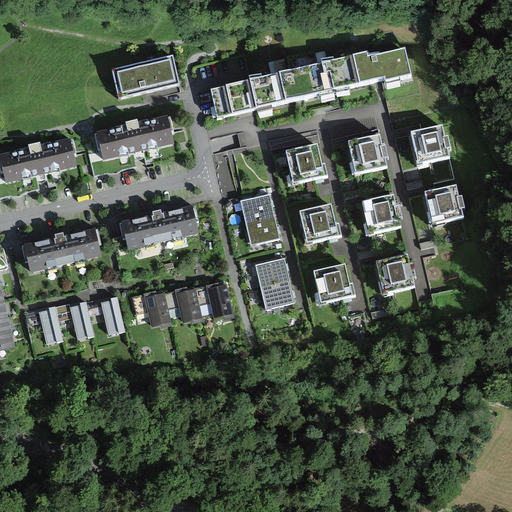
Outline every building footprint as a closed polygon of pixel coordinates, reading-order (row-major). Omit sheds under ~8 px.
[(372,52),(353,56),(359,84),(377,80),(381,79),(389,77),(390,79),(415,74),(409,48),(372,56),(372,52)] [(339,88),(359,84),(353,56),(326,61),(327,64),(283,73),(289,100),(337,90),(336,89),(339,88)] [(112,72),(119,100),(143,94),(154,92),(180,85),(173,57),(112,72)] [(256,107),(289,100),(283,73),(248,81),(248,85),(211,93),(213,102),(217,120),(256,110),(256,107)] [(166,122),(95,140),(102,167),(140,157),(173,149),(166,122)] [(417,135),(411,136),(419,168),(450,161),(448,152),(450,151),(447,140),(445,141),(442,129),(422,133),(417,135)] [(381,138),(350,145),(358,177),(389,170),(387,161),(389,160),(387,149),(384,150),(381,138)] [(71,144),(0,161),(0,162),(6,189),(40,181),(78,172),(71,144)] [(317,146),(286,153),(294,186),(327,178),(324,166),(322,167),(317,146)] [(456,189),(425,196),(433,228),(464,221),(461,212),(464,212),(461,200),(459,201),(456,189)] [(241,202),(246,224),(274,218),(269,196),(241,202)] [(393,196),(362,204),(370,236),(401,228),(399,220),(401,219),(399,208),(396,209),(393,196)] [(331,205),(300,213),(308,246),(342,238),(339,226),(337,226),(331,205)] [(163,214),(122,224),(122,226),(120,226),(122,237),(123,241),(126,240),(128,252),(199,235),(197,225),(199,224),(196,208),(193,209),(193,207),(163,214)] [(246,224),(251,246),(279,239),(274,218),(246,224)] [(55,239),(24,247),(24,248),(22,249),(25,260),(27,260),(31,276),(48,272),(102,259),(100,247),(102,247),(98,231),(96,232),(95,230),(64,238),(63,235),(55,237),(55,239)] [(408,257),(377,264),(384,296),(415,289),(413,280),(416,279),(413,268),(410,269),(408,257)] [(256,265),(261,287),(289,281),(284,259),(256,265)] [(346,265),(315,273),(323,306),(356,298),(353,286),(351,286),(346,265)] [(261,287),(266,309),(294,302),(289,281),(261,287)] [(233,314),(226,287),(207,292),(214,319),(233,314)] [(202,318),(195,291),(176,296),(183,323),(202,318)] [(170,322),(163,295),(144,300),(152,327),(170,322)] [(119,334),(126,332),(118,298),(111,299),(112,302),(102,304),(109,334),(118,331),(119,334)] [(88,339),(95,337),(87,303),(80,304),(81,307),(71,309),(78,338),(87,336),(88,339)] [(57,342),(63,341),(56,306),(49,308),(49,310),(40,312),(47,342),(56,340),(57,342)] [(0,315),(0,331),(10,329),(6,314),(0,315)] [(0,331),(0,347),(14,344),(10,329),(0,331)]
